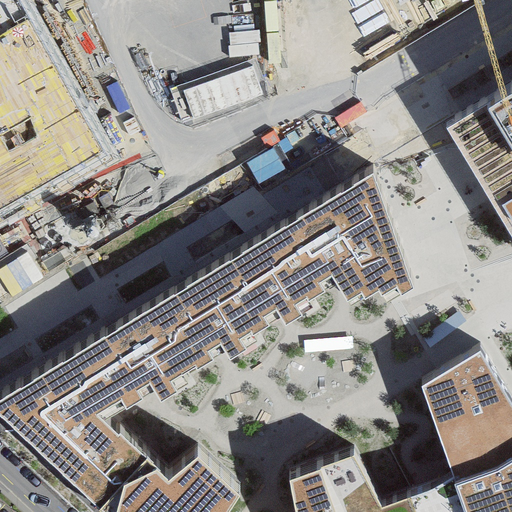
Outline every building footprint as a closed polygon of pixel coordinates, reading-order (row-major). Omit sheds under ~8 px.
[(0,0),(0,208),(69,168),(117,152),(20,0),(0,0)] [(511,80),(497,89),(450,116),(460,133),(499,199),(511,219),(511,80)] [(376,165),(0,392),(0,408),(103,507),(125,485),(153,452),(113,417),(155,390),(161,401),(178,393),(177,391),(189,384),(183,374),(196,366),(198,369),(226,351),(231,359),(248,349),(241,339),(251,332),(254,335),(269,326),(268,324),(281,316),(287,325),(313,308),(309,302),(325,293),(339,284),(348,299),(361,293),(365,298),(379,291),(382,296),(397,286),(401,294),(414,287),(376,165)] [(410,489),(417,511),(511,511),(511,395),(480,343),(422,377),(452,475),(410,489)] [(417,511),(410,489),(379,499),(354,445),(292,471),(297,511),(226,511),(241,484),(199,443),(170,467),(153,452),(125,485),(103,507),(108,511),(417,511)]
